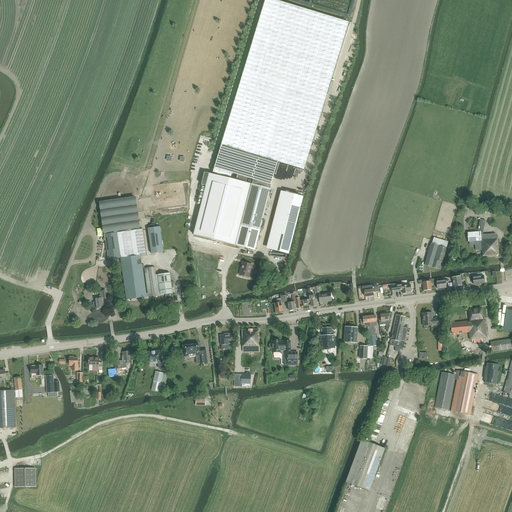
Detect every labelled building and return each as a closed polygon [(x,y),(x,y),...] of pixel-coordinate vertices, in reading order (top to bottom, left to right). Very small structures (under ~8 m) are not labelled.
[(275,0),(265,0),(244,71),(318,93),(326,96),(349,22),(275,0)] [(244,71),(213,172),(218,174),(231,178),(232,173),(251,179),(252,184),(270,188),(278,162),(304,170),(306,161),(326,96),(318,93),(244,71)] [(251,183),(219,175),(204,236),(236,244),(236,245),(255,250),(260,230),(241,225),(236,224),(239,211),(243,212),(251,183)] [(252,184),(251,183),(243,212),(239,211),(236,224),(241,225),(260,230),(271,189),(270,188),(252,184)] [(289,254),(300,208),(303,197),(285,192),(282,204),(270,250),(289,254)] [(480,219),(477,232),(481,232),(481,233),(483,233),(485,220),(480,219)] [(138,223),(104,228),(104,234),(117,233),(139,230),(138,223)] [(151,254),(163,252),(160,227),(148,228),(151,254)] [(146,254),(143,229),(117,233),(121,258),(123,272),(122,272),(126,300),(172,294),(172,290),(173,290),(174,285),(171,284),(169,274),(156,276),(154,267),(144,269),(147,294),(146,294),(142,269),(140,255),(146,254)] [(477,232),(468,233),(468,241),(475,241),(476,251),(482,250),(483,256),(499,255),(498,236),(496,233),(483,234),(483,233),(481,233),(481,232),(477,232)] [(121,258),(117,233),(104,234),(108,260),(121,258)] [(425,265),(440,269),(447,248),(431,243),(425,265)] [(243,262),(240,275),(248,277),(251,264),(243,262)] [(464,274),(460,275),(461,276),(453,277),(454,286),(462,285),(461,281),(465,280),(464,274)] [(484,276),(473,277),(474,284),(485,283),(484,276)] [(422,280),(418,280),(419,284),(422,283),(423,291),(432,290),(431,284),(434,284),(434,279),(426,280),(427,282),(423,282),(422,280)] [(446,283),(449,283),(448,280),(437,281),(438,289),(446,288),(446,283)] [(399,284),(391,285),(392,292),(403,290),(403,294),(409,293),(409,291),(411,291),(410,285),(402,286),(402,285),(399,285),(399,284)] [(365,297),(374,295),(373,292),(379,291),(378,286),(372,287),(372,286),(362,287),(363,291),(364,291),(365,297)] [(94,302),(93,303),(93,307),(94,307),(96,307),(96,309),(103,308),(102,298),(103,298),(107,297),(106,291),(102,291),(100,292),(100,296),(98,296),(98,298),(95,298),(96,302),(94,302)] [(325,302),(331,301),(330,297),(331,297),(330,293),(318,295),(319,303),(325,302)] [(167,307),(174,306),(173,296),(172,296),(172,294),(165,295),(166,300),(165,300),(165,304),(167,304),(167,307)] [(281,302),(287,302),(286,296),(280,296),(280,299),(277,300),(277,303),(274,303),(275,312),(276,312),(276,313),(279,313),(279,312),(283,311),(281,302)] [(299,298),(296,299),(297,308),(300,308),(300,304),(301,304),(302,309),(311,308),(310,300),(299,301),(299,298)] [(448,326),(450,340),(457,339),(457,333),(469,332),(470,340),(472,340),(472,341),(474,341),(474,343),(482,342),(482,338),(487,337),(485,319),(482,319),(481,308),(477,309),(476,308),(473,308),(474,309),(469,310),(470,320),(451,323),(451,325),(448,326)] [(511,309),(507,309),(503,331),(511,332),(511,309)] [(423,326),(439,325),(438,318),(433,318),(432,313),(422,313),(423,326)] [(379,325),(385,325),(389,326),(390,321),(389,321),(388,314),(380,315),(381,322),(379,322),(379,325)] [(397,315),(390,345),(396,346),(395,350),(398,350),(403,350),(403,348),(404,348),(408,328),(403,327),(405,317),(397,315)] [(367,326),(369,340),(370,346),(373,346),(369,316),(363,317),(363,319),(361,319),(361,325),(364,325),(364,324),(366,323),(367,326)] [(322,335),(319,335),(319,350),(324,350),(330,350),(330,349),(334,349),(334,335),(331,335),(331,327),(322,327),(322,329),(321,329),(321,331),(322,331),(322,335)] [(346,327),(344,343),(356,344),(357,328),(346,327)] [(242,347),(259,347),(259,330),(242,330),(242,347)] [(230,335),(221,335),(221,343),(222,345),(222,349),(228,349),(228,348),(228,344),(235,344),(234,337),(234,334),(230,335)] [(270,344),(270,349),(271,350),(272,350),(272,353),(281,353),(283,354),(283,366),(297,366),(297,359),(297,352),(287,352),(287,349),(290,349),(290,341),(284,341),(284,342),(280,342),(280,340),(279,340),(278,339),(275,339),(274,339),(274,340),(272,340),(272,344),(270,344)] [(492,352),(511,349),(511,347),(510,339),(490,342),(492,352)] [(184,357),(195,355),(199,355),(200,364),(200,365),(207,364),(206,351),(206,349),(200,349),(199,345),(199,344),(198,344),(193,345),(193,344),(192,344),(192,345),(190,345),(189,345),(184,346),(183,346),(184,357)] [(158,368),(166,367),(165,362),(160,363),(159,351),(147,352),(148,363),(158,361),(158,368)] [(112,369),(108,370),(109,377),(112,377),(117,376),(116,369),(127,368),(126,361),(129,360),(129,355),(128,352),(122,353),(123,361),(118,361),(114,362),(115,369),(112,369)] [(73,371),(78,371),(78,358),(74,358),(74,357),(69,357),(69,361),(68,361),(68,365),(73,365),(73,371)] [(89,367),(88,370),(98,371),(98,370),(102,370),(103,363),(99,363),(99,357),(89,357),(88,361),(89,361),(89,367)] [(382,364),(390,366),(391,359),(383,357),(382,364)] [(511,360),(503,396),(511,398),(511,360)] [(487,363),(484,383),(497,384),(499,365),(487,363)] [(33,366),(32,367),(31,367),(32,373),(37,373),(37,375),(44,375),(43,365),(36,366),(35,366),(33,366)] [(6,380),(10,380),(9,373),(5,373),(5,370),(0,370),(0,379),(6,378),(6,380)] [(156,371),(153,381),(161,383),(163,373),(156,371)] [(457,380),(451,411),(471,414),(478,375),(457,371),(455,380),(457,380)] [(442,372),(435,407),(449,410),(456,375),(442,372)] [(200,380),(209,381),(209,373),(201,373),(200,380)] [(252,383),(253,374),(246,374),(241,374),(241,376),(238,376),(238,375),(233,375),(233,386),(241,386),(241,383),(252,383)] [(47,393),(60,392),(59,382),(54,382),(54,376),(46,376),(47,393)] [(16,398),(23,397),(22,390),(21,377),(14,378),(16,391),(14,392),(14,390),(0,390),(0,427),(16,427),(14,393),(16,393),(16,398)] [(153,381),(151,390),(159,392),(160,385),(161,383),(153,381)] [(346,482),(370,491),(385,449),(361,440),(346,482)] [(36,468),(15,469),(15,487),(36,487),(36,468)]
